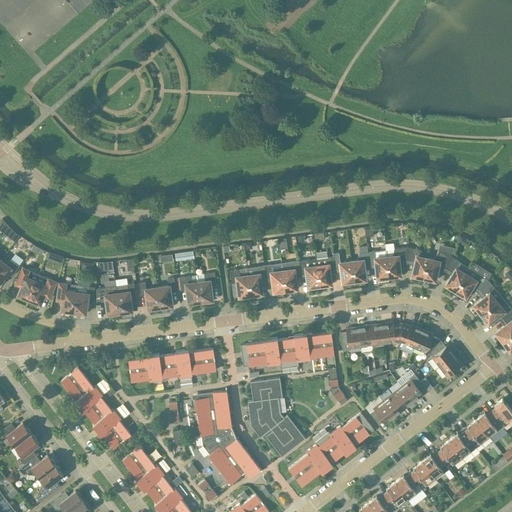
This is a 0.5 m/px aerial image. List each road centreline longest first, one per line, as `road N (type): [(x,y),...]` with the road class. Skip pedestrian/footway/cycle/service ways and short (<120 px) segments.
road 1 (residential): [(310,509),(492,367),(459,323),(431,303),(396,299),(231,322)]
road 2 (tertiary): [(511,225),(461,198),(412,186),(147,218),(87,209),(46,187)]
road 3 (residential): [(310,509),(245,420),(231,322)]
road 4 (residential): [(137,511),(17,350)]
road 5 (residential): [(0,367),(114,511)]
road 6 (residential): [(231,322),(74,342)]
